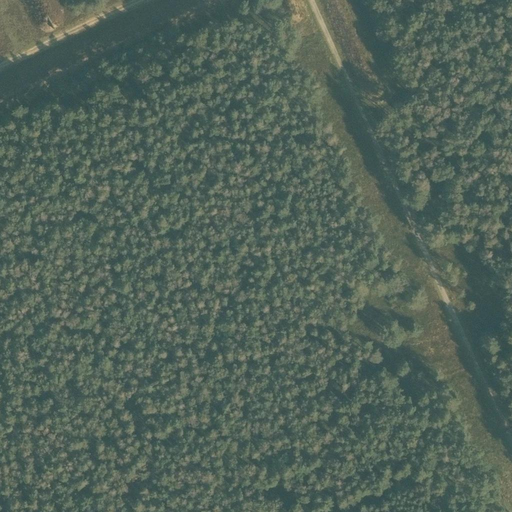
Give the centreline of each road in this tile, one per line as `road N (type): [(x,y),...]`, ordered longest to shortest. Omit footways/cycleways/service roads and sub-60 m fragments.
road 1 (track): [(310,0),(511,450)]
road 2 (track): [(141,0),(0,66)]
